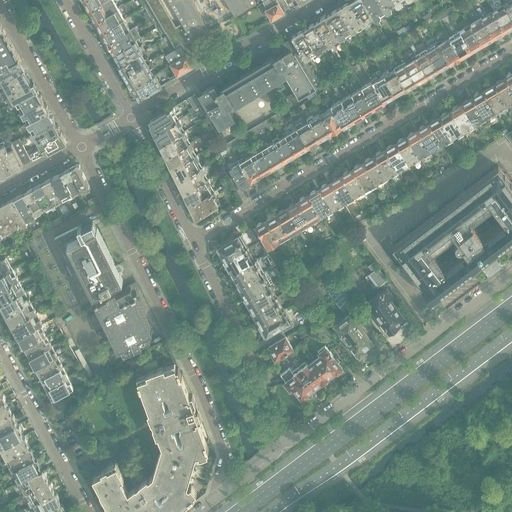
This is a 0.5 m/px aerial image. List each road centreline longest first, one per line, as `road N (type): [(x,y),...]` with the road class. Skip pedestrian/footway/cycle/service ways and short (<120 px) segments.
road 1 (residential): [(80,148),(201,391),(224,455),(225,493)]
road 2 (residential): [(192,242),(511,53)]
road 3 (primary): [(511,307),(238,511)]
road 4 (primary): [(270,511),(511,334)]
road 5 (residential): [(511,274),(282,443)]
road 6 (residential): [(131,118),(329,0)]
road 7 (residential): [(282,443),(192,242)]
road 8 (residential): [(0,345),(88,511)]
road 9 (residential): [(0,4),(80,148)]
road 10 (residential): [(192,242),(131,118)]
road 11 (residential): [(131,118),(66,0)]
